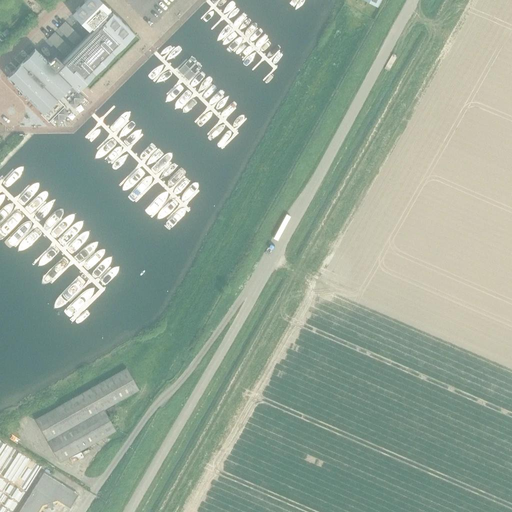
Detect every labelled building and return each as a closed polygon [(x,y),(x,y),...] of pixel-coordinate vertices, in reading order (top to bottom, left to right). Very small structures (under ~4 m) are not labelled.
[(100,0),(84,0),(71,13),(89,31),(111,10),(100,0)] [(54,54),(48,61),(71,85),(77,91),(135,33),(113,12),(63,62),(54,54)] [(65,21),(57,28),(73,44),(80,36),(65,21)] [(54,31),(47,39),(62,54),(70,47),(54,31)] [(36,48),(7,77),(42,112),(41,114),(48,122),(64,106),(57,98),(71,85),(48,61),(36,48)] [(60,462),(106,435),(95,415),(129,395),(118,374),(36,420),(60,462)] [(110,414),(101,421),(104,426),(114,419),(110,414)] [(15,462),(7,460),(4,469),(12,472),(15,462)] [(19,511),(38,511),(43,505),(48,503),(49,507),(55,505),(53,501),(58,499),(71,507),(79,494),(44,472),(19,511)]
